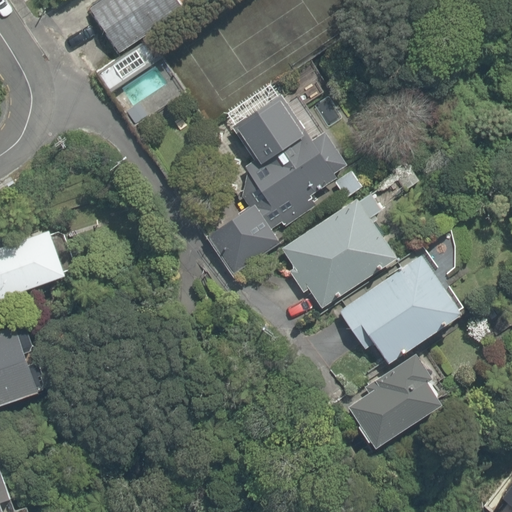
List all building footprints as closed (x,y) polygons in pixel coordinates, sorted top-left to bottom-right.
[(179,0),(100,0),(89,8),(119,53),(185,8),(183,6),(179,0)] [(334,171),(348,162),(324,131),(323,132),(298,96),(288,103),(280,93),(271,80),(223,112),(232,125),(231,126),(254,160),(245,166),(248,170),(243,194),(250,205),(208,233),(234,273),(280,241),(272,228),(282,221),(285,225),(316,203),(312,197),(313,196),(311,193),(337,175),(334,171)] [(363,185),(352,169),(335,180),(346,197),(363,185)] [(322,307),(397,256),(373,219),(377,217),(374,212),(382,207),(371,190),(359,198),(357,195),(282,246),(295,266),(289,269),(304,291),(309,287),(322,307)] [(0,294),(62,274),(45,227),(0,241),(0,294)] [(389,360),(462,309),(421,252),(339,309),(365,347),(374,341),(389,360)] [(0,399),(41,387),(18,317),(0,323),(0,399)] [(376,445),(442,399),(428,377),(432,374),(416,349),(365,385),(369,391),(348,405),(360,423),(358,425),(369,440),(371,438),(376,445)] [(0,511),(16,511),(0,463),(0,511)]
